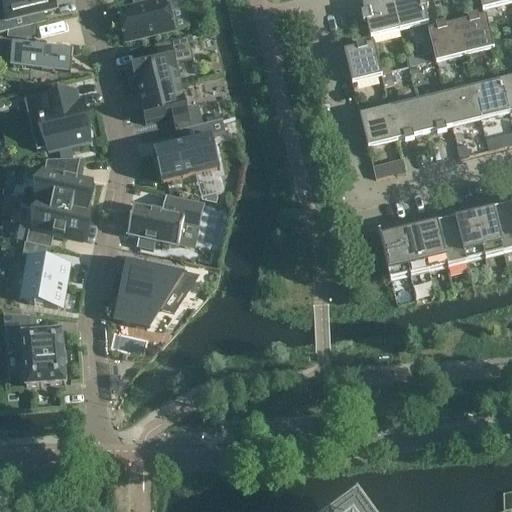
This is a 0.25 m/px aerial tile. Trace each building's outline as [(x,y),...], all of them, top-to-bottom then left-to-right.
[(52,0),(0,0),(6,23),(0,24),(0,35),(32,28),(30,18),(55,12),(52,0)] [(185,11),(182,0),(132,0),(134,9),(118,13),(125,45),(174,34),(169,14),(185,11)] [(428,26),(424,10),(428,9),(426,0),(422,1),(421,0),(393,0),(392,1),(399,33),(428,26)] [(511,6),(509,0),(479,0),(482,13),(511,6)] [(399,33),(392,1),(363,8),(364,15),(361,16),(363,25),(366,24),(370,40),(399,33)] [(494,51),(486,19),(483,20),(479,21),(478,21),(477,19),(477,18),(468,20),(468,21),(469,23),(457,26),(465,59),(494,51)] [(465,59),(457,26),(445,29),(445,27),(445,26),(435,28),(436,29),(436,31),(435,32),(431,33),(428,33),(436,66),(437,65),(440,75),(467,68),(465,59)] [(130,68),(138,98),(181,87),(175,66),(193,62),(188,40),(155,48),(158,65),(153,67),(152,63),(130,68)] [(13,43),(10,67),(13,68),(13,69),(22,70),(22,69),(42,71),(42,72),(54,74),(54,72),(70,74),(73,50),(13,43)] [(382,79),(374,47),(366,49),(365,45),(356,47),(357,51),(344,54),(352,86),(382,79)] [(511,81),(501,84),(509,116),(511,115),(511,81)] [(509,116),(501,84),(473,91),(481,123),(509,116)] [(186,112),(181,87),(138,98),(145,127),(167,122),(166,118),(171,117),(175,134),(180,133),(203,127),(198,109),(186,112)] [(72,91),(41,98),(42,102),(34,104),(39,125),(43,124),(50,153),(89,144),(80,105),(75,106),(72,91)] [(481,123),(473,91),(445,98),(453,130),(481,123)] [(453,130),(445,98),(417,104),(425,137),(436,134),(437,137),(446,135),(445,132),(453,130)] [(425,137),(417,104),(389,111),(397,144),(404,142),(405,145),(414,143),(413,140),(425,137)] [(397,144),(389,111),(360,118),(368,151),(397,144)] [(212,140),(225,136),(222,123),(203,127),(179,133),(182,146),(154,153),(163,186),(217,172),(210,141),(212,140)] [(41,204),(84,214),(84,213),(90,184),(76,181),(80,162),(46,163),(37,204),(41,205),(41,204)] [(153,253),(155,244),(178,249),(183,227),(199,230),(203,208),(166,200),(163,215),(134,209),(127,238),(139,241),(138,250),(153,253)] [(511,253),(511,210),(511,208),(506,209),(505,203),(491,206),(503,256),(511,253)] [(26,246),(50,251),(53,238),(81,244),(88,214),(84,213),(84,214),(41,204),(41,205),(36,229),(30,228),(26,246)] [(503,256),(491,206),(477,209),(479,216),(474,217),(476,225),(485,260),(503,256)] [(485,260),(476,225),(474,217),(469,218),(468,212),(454,215),(466,265),(485,260)] [(466,265),(454,215),(440,219),(441,225),(437,226),(439,234),(447,269),(466,265)] [(447,269),(439,234),(437,226),(432,227),(430,221),(416,224),(429,274),(447,269)] [(429,274),(416,224),(403,228),(404,234),(399,235),(401,243),(410,278),(429,274)] [(410,278),(401,243),(399,235),(394,236),(393,230),(378,234),(390,283),(410,278)] [(34,261),(26,305),(62,312),(70,268),(34,261)] [(129,278),(119,326),(146,332),(158,313),(160,314),(173,294),(171,293),(183,275),(145,267),(142,281),(129,278)] [(30,336),(29,321),(4,318),(6,340),(22,339),(26,389),(66,386),(62,334),(30,336)]
